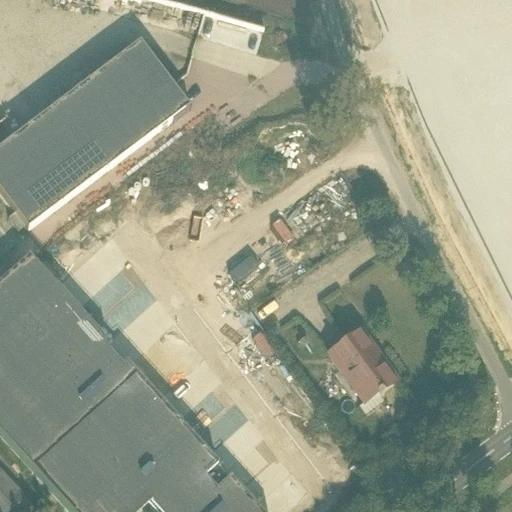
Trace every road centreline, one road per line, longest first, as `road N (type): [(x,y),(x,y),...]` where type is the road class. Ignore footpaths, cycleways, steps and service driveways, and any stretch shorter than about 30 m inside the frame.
road 1 (unclassified): [(511,396),(436,258),(326,0)]
road 2 (secondary): [(408,511),(511,436)]
